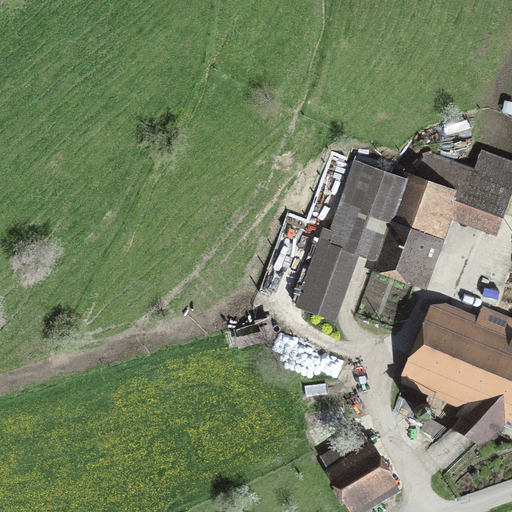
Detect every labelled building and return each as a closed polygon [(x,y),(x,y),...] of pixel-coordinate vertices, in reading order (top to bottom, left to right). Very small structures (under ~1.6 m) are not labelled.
[(320,239),(296,305),(330,317),(353,252),(415,275),(444,195),(501,215),(511,184),(511,164),(483,153),(477,171),(434,156),(424,158),(415,182),(356,161),(326,242),(320,239)] [(453,426),(474,446),(508,412),(511,413),(511,345),(432,313),(403,382),(460,406),(465,395),(478,400),(453,426)] [(271,336),(267,320),(236,329),(241,345),(271,336)] [(339,396),(300,414),(314,443),(352,425),(339,396)] [(353,511),(359,511),(396,490),(388,475),(382,479),(359,442),(329,460),(353,497),(347,500),(353,511)]
